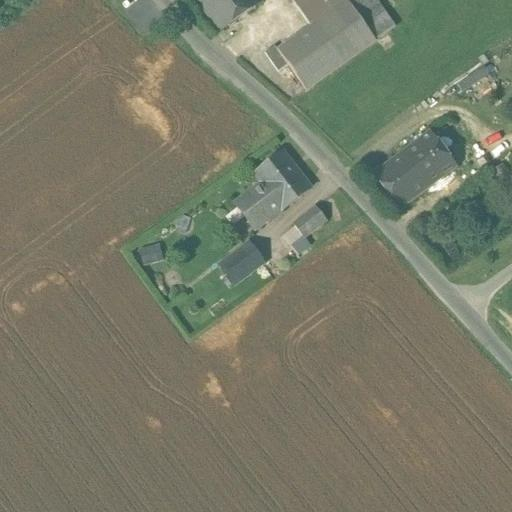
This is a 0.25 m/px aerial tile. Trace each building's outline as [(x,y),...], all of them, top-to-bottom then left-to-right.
[(261,0),(191,0),(217,36),(263,3),(261,0)] [(294,0),(292,1),(310,28),(277,51),(287,66),(306,92),(309,90),(309,89),(376,42),(346,0),(294,0)] [(396,29),(375,0),(346,0),(376,42),(396,29)] [(277,51),(274,47),(264,54),(278,73),(287,66),(277,51)] [(430,132),(373,175),(399,211),(456,168),(430,132)] [(283,153),(254,176),(261,185),(235,205),(255,230),(281,210),(282,211),(311,189),(283,153)] [(511,180),(502,165),(491,172),(502,187),(511,180)] [(316,207),(293,225),(304,239),(327,221),(316,207)] [(304,239),(293,225),(284,233),(294,246),(304,239)] [(249,245),(220,266),(234,285),(263,264),(249,245)]
